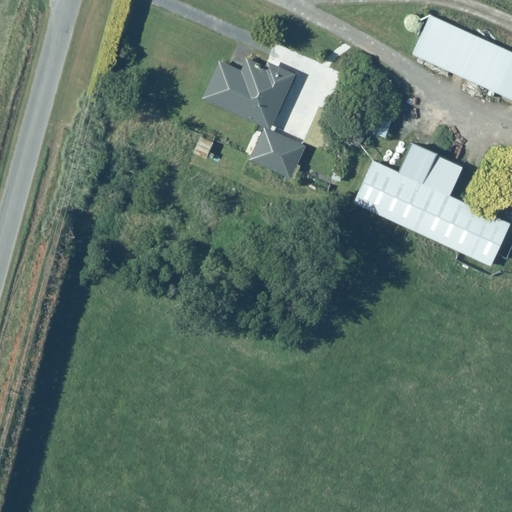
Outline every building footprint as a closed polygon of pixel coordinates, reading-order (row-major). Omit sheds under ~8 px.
[(511,51),(430,13),(411,54),(511,99),(511,51)] [(295,82),(298,75),(269,62),(265,71),(242,61),(238,69),(218,60),(202,97),(264,124),(271,127),(292,81),(295,82)] [(386,140),(399,98),(379,91),(365,133),(386,140)] [(271,127),(264,124),(247,161),(290,179),(307,140),(272,125),(271,127)] [(203,161),(213,141),(198,134),(189,154),(203,161)] [(351,203),(487,265),(507,221),(448,194),(461,164),(412,141),(398,171),(371,159),(351,203)]
